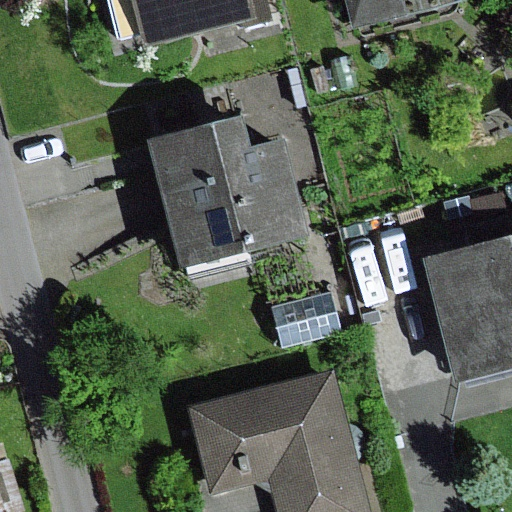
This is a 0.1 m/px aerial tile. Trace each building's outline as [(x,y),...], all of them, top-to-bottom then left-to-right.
[(252,0),(130,0),(143,48),(257,20),(252,0)] [(345,0),(353,29),(468,0),(467,0),(345,0)] [(245,117),(149,141),(182,269),(311,237),(286,137),(252,146),(245,117)] [(470,247),(422,259),(454,384),(511,368),(511,233),(508,217),(465,228),(470,247)] [(332,292),(270,308),(281,349),(342,334),(332,292)] [(371,511),(334,369),(187,407),(210,497),(269,482),(276,511),(371,511)]
